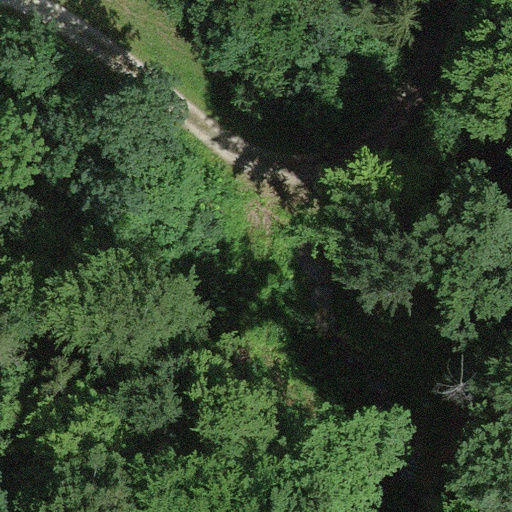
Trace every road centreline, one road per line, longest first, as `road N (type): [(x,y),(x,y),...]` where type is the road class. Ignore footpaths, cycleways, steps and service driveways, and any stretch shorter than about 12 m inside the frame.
road 1 (track): [(10,0),(215,145),(296,190),(373,184),(430,156),(454,85),(457,0)]
road 2 (track): [(0,244),(130,420),(169,511)]
